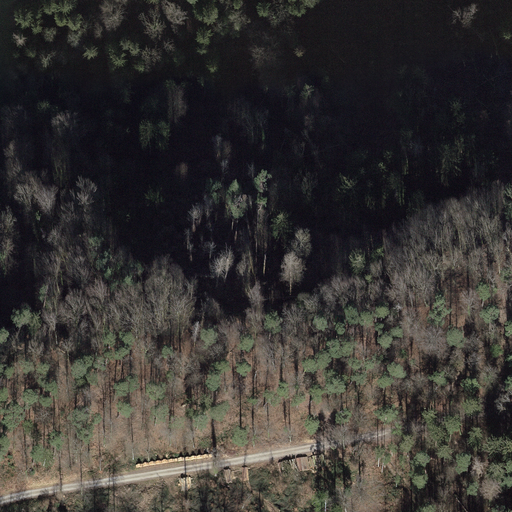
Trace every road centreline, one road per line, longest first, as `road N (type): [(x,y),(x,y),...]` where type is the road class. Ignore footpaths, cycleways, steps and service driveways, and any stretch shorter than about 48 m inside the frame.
road 1 (track): [(0,501),(485,409)]
road 2 (track): [(319,0),(52,109),(0,117)]
